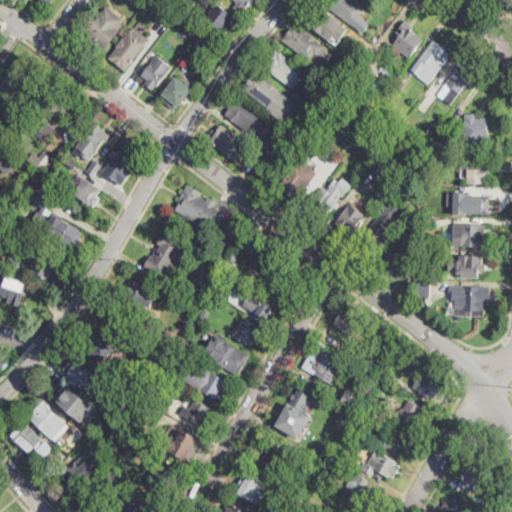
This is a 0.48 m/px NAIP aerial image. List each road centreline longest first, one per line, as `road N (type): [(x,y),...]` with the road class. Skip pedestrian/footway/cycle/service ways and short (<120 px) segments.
road 1 (tertiary): [(289,0),(182,133),(44,349)]
road 2 (residential): [(490,377),(511,351),(508,52),(485,24),(439,0)]
road 3 (tertiary): [(334,262),(19,23)]
road 4 (residential): [(334,262),(189,511)]
road 5 (tertiary): [(490,377),(334,262)]
road 6 (residential): [(490,377),(410,511)]
